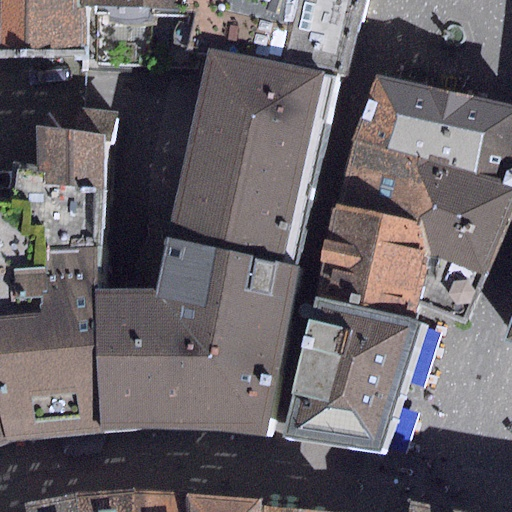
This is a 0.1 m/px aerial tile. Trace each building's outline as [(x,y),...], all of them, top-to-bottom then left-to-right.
[(0,0),(0,50),(87,50),(88,6),(77,6),(77,0),(0,0)] [(77,0),(77,6),(88,6),(87,50),(88,64),(195,68),(197,48),(207,50),(285,66),(297,0),(77,0)] [(360,0),(297,0),(285,66),(334,76),(360,0)] [(267,439),(298,267),(334,76),(285,66),(207,50),(158,288),(100,292),(105,434),(196,428),(267,439)] [(511,110),(383,82),(364,147),(511,176),(511,110)] [(11,162),(9,201),(28,202),(27,226),(45,228),(45,253),(101,253),(105,135),(34,126),(36,165),(11,162)] [(321,323),(429,329),(453,334),(472,329),(511,224),(511,176),(364,147),(321,323)] [(0,431),(3,444),(105,434),(100,292),(101,253),(45,253),(45,228),(27,226),(28,202),(9,201),(0,200),(0,431)] [(321,323),(297,438),(388,456),(429,329),(321,323)] [(136,511),(136,492),(24,501),(25,511),(136,511)] [(264,499),(136,492),(136,511),(260,511),(260,508),(264,499)] [(386,511),(410,511),(411,502),(386,511)] [(453,511),(411,502),(410,511),(453,511)]
